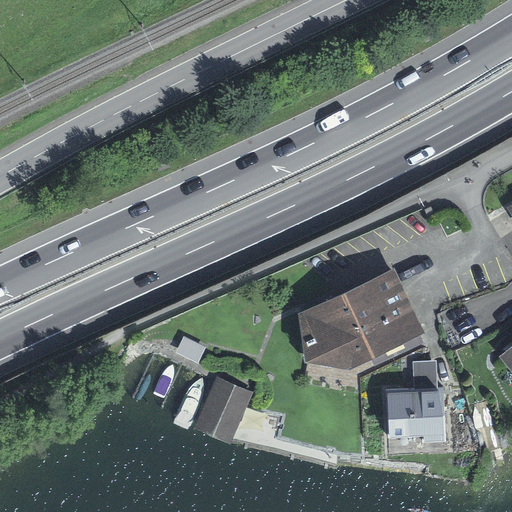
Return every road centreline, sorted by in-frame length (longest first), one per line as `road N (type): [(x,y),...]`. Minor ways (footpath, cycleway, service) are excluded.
road 1 (trunk): [(511,34),(303,148),(0,285)]
road 2 (trunk): [(0,339),(361,173),(511,91)]
road 3 (primary): [(299,23),(0,176)]
